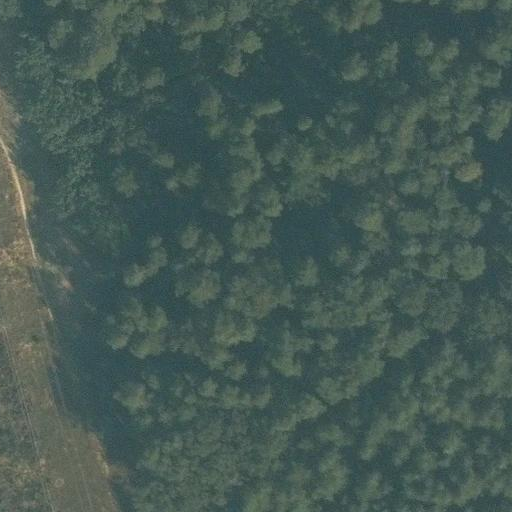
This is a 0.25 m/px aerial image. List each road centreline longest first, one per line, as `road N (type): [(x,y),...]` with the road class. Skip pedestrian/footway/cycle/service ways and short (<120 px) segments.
road 1 (track): [(0,159),(66,126),(417,0)]
road 2 (track): [(135,511),(0,116)]
road 3 (track): [(191,511),(489,287)]
